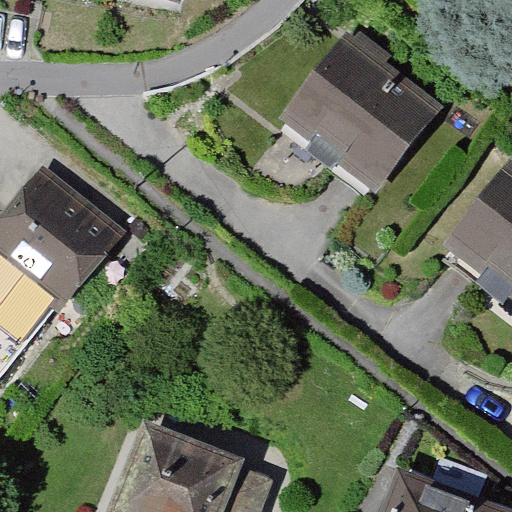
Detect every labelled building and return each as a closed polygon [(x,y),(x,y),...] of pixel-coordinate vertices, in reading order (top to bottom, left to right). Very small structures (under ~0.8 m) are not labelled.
[(118,0),(117,6),(184,19),(187,0),(118,0)] [(382,204),(455,114),(358,37),(286,127),(382,204)] [(0,272),(66,325),(133,242),(48,173),(0,232),(0,272)] [(511,305),(511,180),(451,256),(511,305)] [(272,511),(282,487),(151,436),(121,511),(272,511)] [(494,511),(390,471),(373,511),(494,511)]
